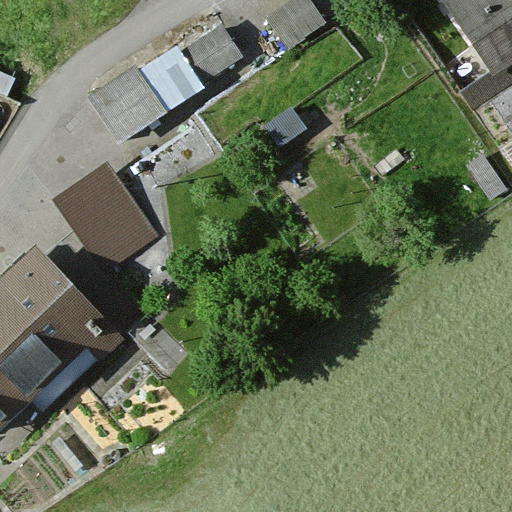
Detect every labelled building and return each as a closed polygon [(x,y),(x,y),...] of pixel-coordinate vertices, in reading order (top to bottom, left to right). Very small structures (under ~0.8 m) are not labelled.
[(511,0),(437,0),(490,86),(511,72),(511,0)] [(93,87),(121,132),(209,77),(181,32),(93,87)] [(69,175),(102,256),(154,234),(121,153),(69,175)] [(45,265),(0,302),(0,443),(115,349),(45,265)] [(142,327),(123,343),(158,385),(177,369),(142,327)]
